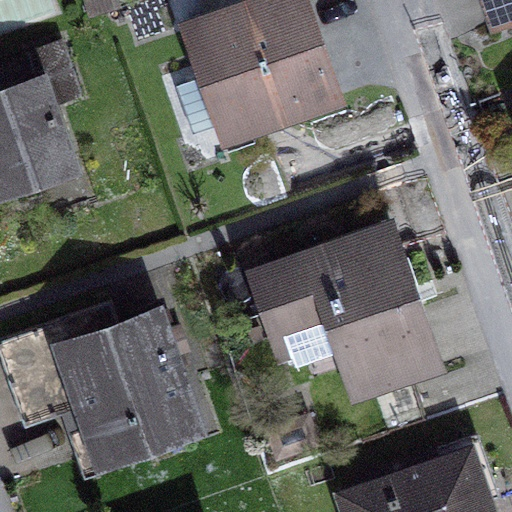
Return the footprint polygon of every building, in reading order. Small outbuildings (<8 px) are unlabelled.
[(237,120),(241,130),(250,127),(337,97),(305,6),(303,0),(264,0),(189,26),(207,77),(179,86),(195,134),(220,126),(237,120)] [(511,0),(488,0),(497,24),(511,19),(511,0)] [(0,192),(37,179),(33,167),(71,154),(52,101),(76,92),(59,44),(33,53),(42,77),(0,91),(0,192)] [(229,151),(255,142),(250,127),(241,130),(237,120),(220,126),(229,151)] [(41,190),(79,177),(71,154),(33,167),(37,179),(41,190)] [(348,347),(361,384),(429,361),(393,257),(385,234),(263,276),(289,352),(292,351),(297,365),(348,347)] [(110,302),(7,338),(26,391),(73,375),(99,449),(144,434),(148,443),(197,426),(172,355),(189,350),(181,326),(164,332),(158,312),(119,326),(110,302)] [(99,449),(73,375),(26,391),(7,338),(0,340),(0,353),(26,427),(63,414),(85,478),(152,455),(148,443),(144,434),(99,449)] [(273,431),(280,450),(316,437),(309,418),(273,431)] [(491,511),(486,495),(470,500),(467,491),(464,482),(479,476),(470,450),(342,494),(348,511),(491,511)] [(470,500),(486,495),(479,476),(464,482),(467,491),(470,500)]
